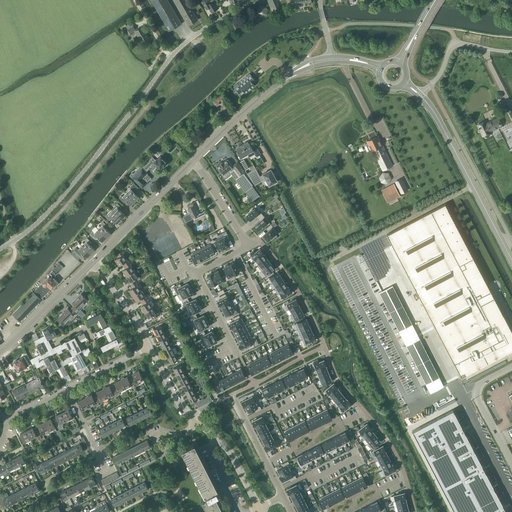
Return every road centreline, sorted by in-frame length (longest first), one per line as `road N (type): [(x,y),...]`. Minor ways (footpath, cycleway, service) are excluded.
road 1 (unclassified): [(0,247),(64,193),(189,38),(259,0)]
road 2 (residential): [(414,511),(395,454),(336,379),(323,346)]
road 3 (primary): [(511,261),(419,95)]
road 4 (residential): [(247,243),(198,278),(253,384)]
road 5 (secondary): [(302,67),(192,161)]
road 6 (secondary): [(192,161),(91,261)]
road 7 (residential): [(323,346),(280,266),(258,239),(247,243)]
road 8 (unclassified): [(511,464),(471,386),(511,366)]
road 9 (secondary): [(0,351),(91,261)]
road 10 (unclassified): [(419,95),(454,43),(511,52)]
